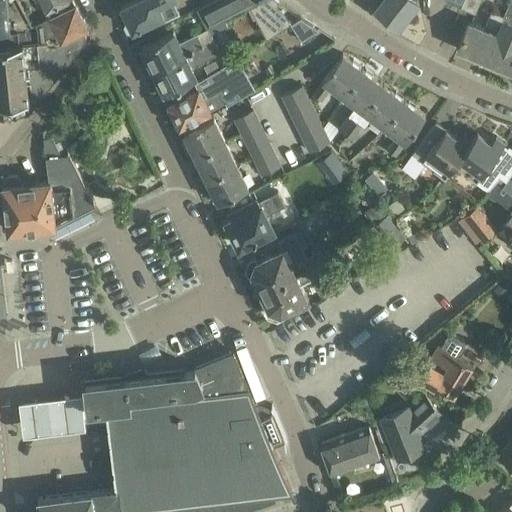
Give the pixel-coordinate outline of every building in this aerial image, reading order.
[(0,0),(0,30),(18,29),(19,41),(47,38),(46,36),(35,26),(34,26),(31,22),(21,0),(0,0)] [(26,0),(33,14),(59,2),(62,9),(76,2),(75,0),(26,0)] [(130,0),(122,4),(128,16),(126,20),(129,25),(132,26),(133,28),(165,13),(159,0),(158,0),(130,0)] [(225,19),(247,9),(246,7),(242,0),(212,0),(199,7),(209,28),(212,33),(228,24),(225,19)] [(292,22),(283,9),(278,7),(279,0),(262,0),(259,2),(267,18),(259,22),(267,38),(289,24),(292,22)] [(372,0),(370,3),(371,3),(372,2),(378,6),(376,8),(398,25),(418,0),(372,0)] [(478,0),(461,0),(459,6),(473,11),(478,0)] [(511,0),(510,0),(504,16),(503,16),(485,59),(511,70),(511,0)] [(0,116),(26,114),(26,113),(29,112),(60,72),(74,55),(86,40),(87,37),(87,34),(84,27),(88,26),(76,2),(62,9),(52,14),(51,12),(35,19),(36,20),(31,22),(34,26),(35,26),(46,36),(47,38),(19,41),(0,42),(0,116)] [(458,47),(485,59),(503,16),(492,11),(486,27),(469,20),(458,47)] [(318,29),(300,17),(292,22),(289,24),(300,40),(318,29)] [(209,28),(198,33),(204,45),(154,70),(159,80),(156,82),(160,89),(163,88),(165,92),(198,76),(193,66),(221,52),(212,33),(209,28)] [(204,45),(198,33),(180,41),(175,29),(142,45),(144,49),(141,51),(145,58),(148,57),(154,70),(204,45)] [(253,48),(259,61),(281,51),(275,38),(253,48)] [(332,86),(343,95),(364,68),(360,65),(361,64),(354,59),(353,60),(343,52),(313,93),(323,99),(332,86)] [(366,69),(364,68),(343,95),(356,105),(349,116),(348,115),(339,127),(347,133),(384,83),(373,75),(374,74),(366,68),(366,69)] [(396,92),(384,83),(347,133),(356,140),(366,126),(365,126),(372,116),(385,126),(405,99),(403,97),(404,96),(396,91),(396,92)] [(288,106),(309,96),(303,84),(282,95),(288,106)] [(199,86),(169,101),(170,103),(169,107),(171,113),(175,114),(181,124),(211,110),(227,101),(221,90),(211,96),(206,99),(199,86)] [(288,106),(293,117),(314,107),(309,96),(288,106)] [(405,99),(385,126),(397,135),(387,148),(396,154),(426,114),(416,107),(417,106),(409,100),(409,101),(405,99)] [(314,107),(293,117),(299,128),(320,118),(314,107)] [(242,132),(260,123),(253,108),(235,117),(242,132)] [(196,155),(226,140),(214,116),(184,131),(191,145),(190,145),(194,153),(195,153),(196,155)] [(299,128),(304,140),(325,129),(320,118),(299,128)] [(424,161),(444,177),(469,146),(479,132),(478,131),(469,144),(437,120),(425,136),(405,161),(416,170),(424,161)] [(242,132),(253,155),(271,146),(260,123),(242,132)] [(325,129),(304,140),(310,151),(331,141),(325,129)] [(469,146),(444,177),(445,177),(455,164),(488,190),(499,175),(488,166),(506,142),(496,135),(491,141),(479,132),(469,146)] [(44,136),(48,165),(58,164),(60,180),(56,180),(59,204),(52,205),(61,222),(96,204),(69,151),(67,152),(68,153),(61,154),(53,135),(44,136)] [(201,165),(207,178),(237,163),(226,140),(196,155),(197,157),(196,157),(200,165),(201,165)] [(281,164),(271,146),(253,155),(263,173),(281,164)] [(322,160),(338,180),(349,171),(333,151),(322,160)] [(237,163),(207,178),(213,190),(212,191),(216,199),(217,199),(219,201),(249,186),(237,163)] [(61,222),(52,205),(59,204),(56,180),(60,180),(58,164),(48,165),(49,179),(22,182),(21,179),(20,176),(17,174),(14,173),(11,174),(8,175),(6,178),(5,181),(5,184),(4,184),(9,229),(27,227),(39,226),(42,231),(61,222)] [(375,170),(352,180),(357,185),(366,181),(368,186),(380,182),(375,170)] [(352,180),(352,179),(344,184),(347,188),(349,186),(351,190),(357,186),(357,185),(352,180)] [(285,204),(277,189),(231,212),(233,217),(228,220),(233,230),(230,235),(234,243),(239,244),(240,245),(273,228),(265,214),(285,204)] [(379,200),(365,211),(373,222),(388,212),(379,200)] [(498,231),(477,205),(464,216),(484,241),(498,231)] [(395,246),(407,236),(389,213),(377,223),(395,246)] [(408,234),(412,241),(422,236),(419,228),(408,234)] [(261,289),(262,291),(326,259),(321,249),(306,257),(294,233),(280,240),(284,248),(256,258),(255,255),(249,257),(246,267),(249,274),(253,272),(261,288),(257,290),(257,291),(261,289)] [(311,267),(262,291),(270,306),(266,308),(268,313),(278,316),(283,314),(282,310),(308,298),(301,283),(315,276),(311,267)] [(511,286),(511,282),(505,276),(495,287),(504,296),(511,286)] [(435,358),(432,363),(426,360),(424,364),(423,364),(409,356),(403,367),(416,375),(435,386),(436,384),(454,395),(473,364),(460,356),(466,346),(465,341),(453,334),(448,335),(442,345),(440,344),(432,356),(435,358)] [(211,360),(208,361),(204,363),(204,362),(203,362),(203,363),(197,366),(196,365),(195,365),(195,366),(186,368),(186,367),(185,367),(185,368),(177,369),(146,373),(115,376),(84,380),(86,387),(87,403),(89,403),(89,408),(91,408),(107,406),(117,487),(120,508),(120,511),(236,511),(263,502),(275,498),(274,491),(292,489),(284,470),(273,443),(285,438),(286,446),(287,446),(287,442),(285,434),(273,403),(272,404),(273,408),(261,413),(250,388),(248,388),(242,374),(244,373),(234,349),(233,350),(234,351),(212,360),(211,358),(210,359),(211,360)] [(87,403),(86,387),(17,395),(21,432),(86,424),(84,409),(89,408),(89,403),(87,403)] [(410,402),(382,414),(398,455),(425,445),(420,434),(443,413),(424,392),(411,404),(410,402)] [(380,455),(369,424),(321,441),(331,472),(380,455)] [(511,431),(508,435),(511,439),(500,452),(511,462),(511,431)] [(477,454),(467,469),(467,470),(480,478),(490,463),(477,454)] [(117,487),(78,491),(80,511),(85,511),(120,508),(117,487)] [(80,511),(78,491),(38,496),(40,511),(80,511)]
